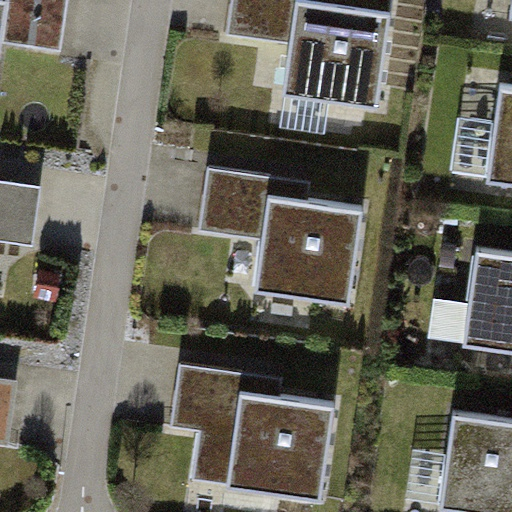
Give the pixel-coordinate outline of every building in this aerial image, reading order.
[(0,0),(0,74),(5,40),(65,49),(72,0),(0,0)] [(235,0),(231,33),(293,42),(286,91),(381,105),(395,0),(339,0),(339,3),(318,0),(235,0)] [(511,84),(503,83),(489,178),(511,181),(511,84)] [(275,175),(212,167),(204,229),(266,237),(259,287),(353,300),(366,206),(273,193),(275,175)] [(511,250),(480,246),(466,341),(511,347),(511,250)] [(245,369),(183,361),(175,425),(237,433),(230,483),(325,495),(338,402),(243,390),(245,369)] [(0,440),(11,442),(20,379),(0,375),(0,440)] [(511,511),(511,418),(457,411),(444,505),(496,511),(511,511)]
